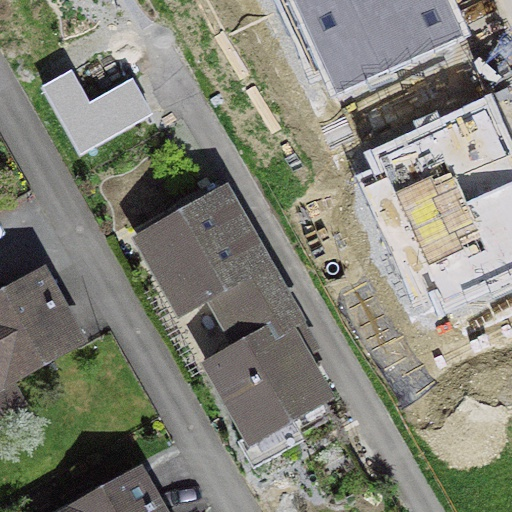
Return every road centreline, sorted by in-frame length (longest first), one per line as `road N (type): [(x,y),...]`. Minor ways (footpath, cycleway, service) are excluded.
road 1 (residential): [(421,511),(148,35)]
road 2 (residential): [(230,511),(0,93)]
